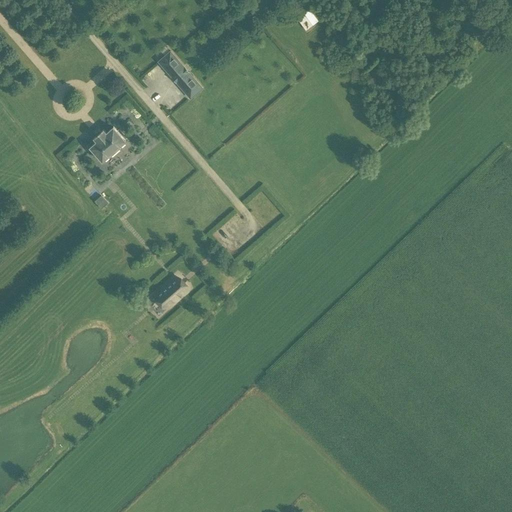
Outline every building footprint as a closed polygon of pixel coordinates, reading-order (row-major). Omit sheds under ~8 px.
[(479,0),(466,0),(460,5),(466,12),(480,1),(479,0)] [(311,9),(297,17),(305,29),(318,21),(311,9)] [(170,51),(159,61),(159,62),(159,61),(172,77),(173,76),(172,75),(183,66),(183,67),(184,67),(171,51),(170,51)] [(191,97),(202,88),(202,87),(188,72),(189,73),(178,82),(177,81),(177,82),(190,97),(190,98),(191,97)] [(125,140),(114,127),(113,127),(112,127),(113,127),(106,133),(103,129),(104,129),(103,129),(102,129),(103,129),(94,136),(94,137),(94,138),(94,137),(97,141),(91,146),(90,147),(91,147),(102,160),(103,160),(109,154),(109,155),(110,154),(109,153),(117,146),(118,147),(118,146),(124,141),(125,141),(125,140)] [(95,199),(101,208),(108,203),(101,194),(95,199)] [(175,276),(156,293),(159,299),(163,303),(169,307),(188,290),(185,284),(181,280),(175,276)]
